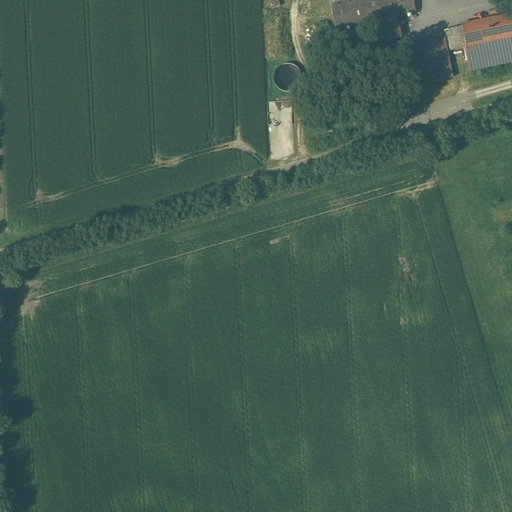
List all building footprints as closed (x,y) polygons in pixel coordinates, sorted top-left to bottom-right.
[(277,0),(270,0),(269,0),(272,9),(280,6),(277,0)] [(329,0),(335,28),(361,23),(397,15),(416,11),(413,0),(329,0)] [(511,13),(462,24),(462,27),(444,30),(449,51),(465,48),(511,38),(511,13)] [(397,15),(361,23),(362,29),(375,26),(378,42),(401,37),(397,15)] [(511,38),(465,48),(469,71),(511,62),(511,38)] [(432,41),(409,46),(417,85),(440,80),(432,41)] [(301,83),(302,78),(300,72),(297,68),(293,65),(287,64),(282,65),(277,68),(274,73),(273,78),(274,84),(278,88),(282,91),(288,92),(293,91),(298,88),(301,83)]
